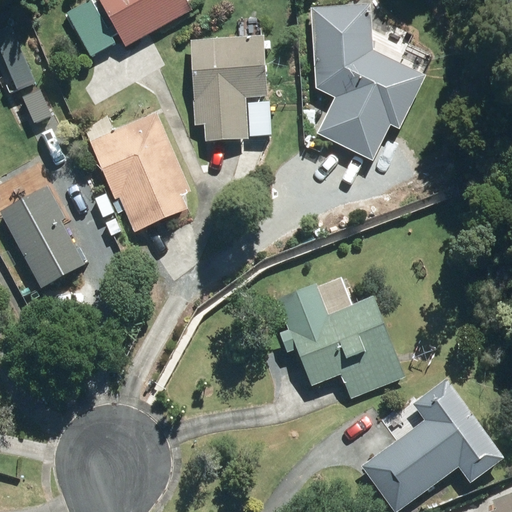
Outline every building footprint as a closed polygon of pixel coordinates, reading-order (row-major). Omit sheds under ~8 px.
[(188,0),(88,0),(68,12),(94,59),(119,45),(115,38),(121,35),(129,50),(196,12),(188,0)] [(319,90),(338,99),(321,136),(378,163),(396,127),(405,131),(430,78),(377,53),(374,7),(314,11),(319,90)] [(250,100),(273,99),(270,39),(194,42),(198,128),(209,127),(210,144),(252,142),(252,139),(277,138),(275,105),(250,106),(250,100)] [(186,198),(194,194),(161,115),(88,146),(113,204),(123,200),(137,235),(192,212),(186,198)] [(5,214),(45,290),(88,268),(64,223),(70,220),(53,188),(5,214)] [(379,299),(332,317),(321,288),(282,303),(316,389),(344,377),(354,402),(410,380),(379,299)] [(451,382),(417,407),(429,423),(365,470),(395,511),(405,511),(463,470),(475,486),(509,461),(451,382)] [(511,511),(511,488),(507,490),(509,497),(496,502),(500,511),(499,511),(511,511)]
